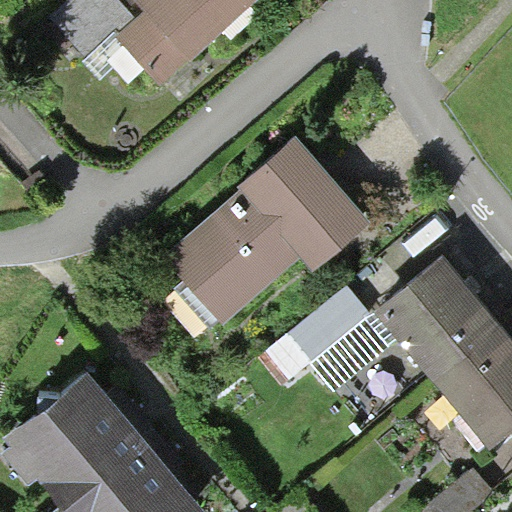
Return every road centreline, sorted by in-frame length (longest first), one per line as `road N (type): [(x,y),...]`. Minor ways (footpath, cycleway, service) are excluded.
road 1 (residential): [(350,0),(42,243),(0,251)]
road 2 (residential): [(511,220),(415,104),(390,0)]
